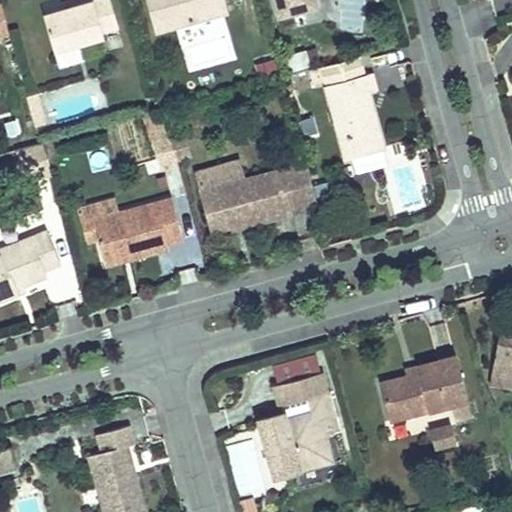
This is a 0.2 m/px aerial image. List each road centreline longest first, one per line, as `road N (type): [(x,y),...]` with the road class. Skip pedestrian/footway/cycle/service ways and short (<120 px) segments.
road 1 (residential): [(478,231),(153,323)]
road 2 (residential): [(163,355),(487,265)]
road 3 (residential): [(417,0),(478,231)]
road 4 (residential): [(511,223),(449,0)]
road 5 (residential): [(0,401),(163,355)]
road 6 (residential): [(163,355),(206,511)]
road 7 (residential): [(153,323),(0,363)]
